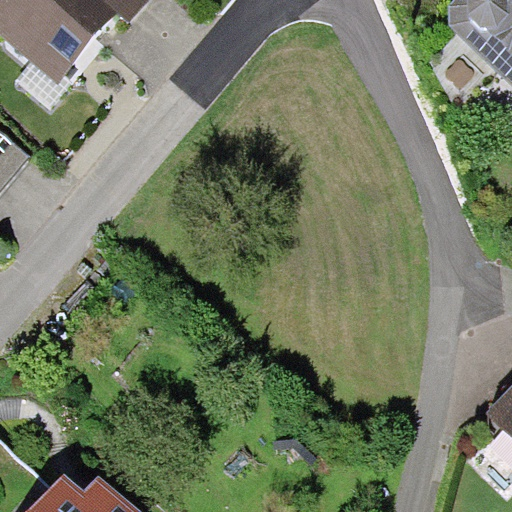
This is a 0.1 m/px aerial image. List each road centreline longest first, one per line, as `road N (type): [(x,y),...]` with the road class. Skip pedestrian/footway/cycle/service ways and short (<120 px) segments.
road 1 (residential): [(339,0),(383,73),(438,222),(444,308),(402,511)]
road 2 (residential): [(273,0),(0,304)]
